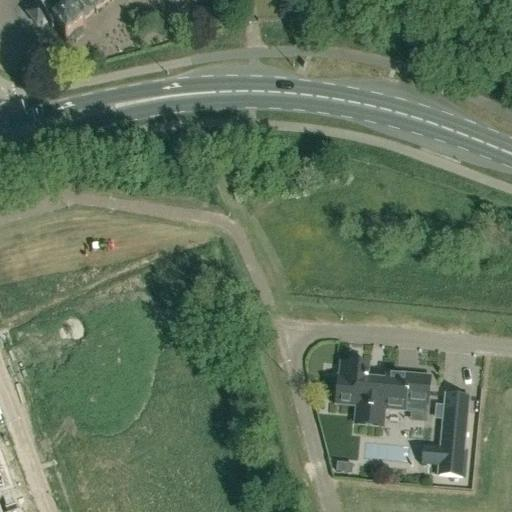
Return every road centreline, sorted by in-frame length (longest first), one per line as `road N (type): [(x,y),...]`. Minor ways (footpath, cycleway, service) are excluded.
road 1 (primary): [(511,154),(420,120),(270,94),(115,106),(0,137)]
road 2 (residential): [(334,511),(288,334),(511,353)]
